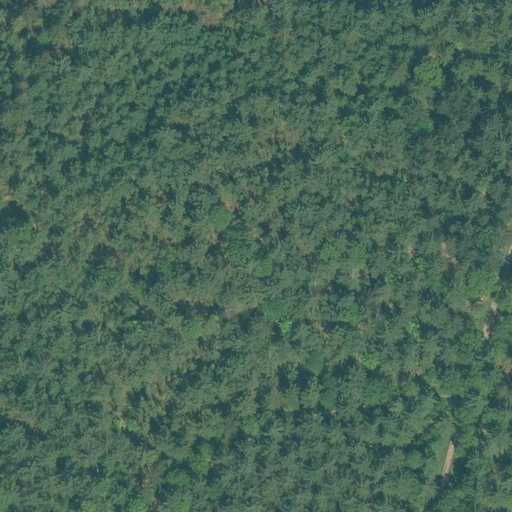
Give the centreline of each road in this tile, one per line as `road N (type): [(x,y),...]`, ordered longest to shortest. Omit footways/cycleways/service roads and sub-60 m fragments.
road 1 (track): [(467,392),(279,423),(228,450),(152,511)]
road 2 (track): [(511,252),(467,392)]
road 3 (track): [(467,392),(435,511)]
